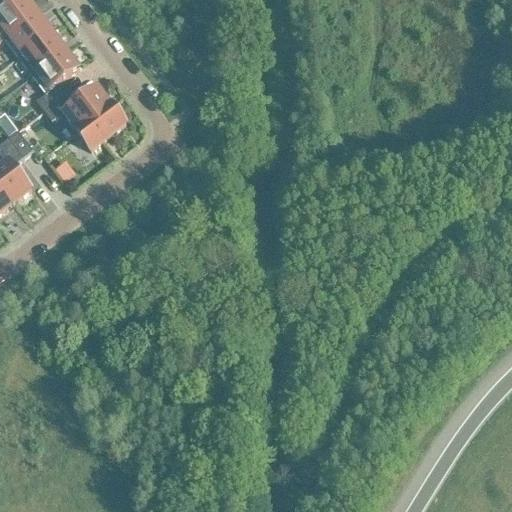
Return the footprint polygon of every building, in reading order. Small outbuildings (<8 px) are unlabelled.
[(0,38),(5,46),(38,21),(24,2),(1,19),(0,17),(0,38)] [(52,39),(38,21),(5,46),(19,64),(52,39)] [(33,82),(66,57),(52,39),(19,64),(33,82)] [(58,93),(80,76),(66,57),(33,82),(47,101),(37,108),(45,118),(65,103),(58,93)] [(77,139),(112,112),(111,112),(97,94),(72,113),(65,103),(45,118),(52,128),(64,120),(77,137),(76,138),(77,139)] [(91,158),(126,131),(112,112),(77,139),(91,158)] [(13,130),(4,136),(9,144),(18,137),(13,130)] [(34,158),(19,138),(9,145),(24,165),(34,158)] [(14,173),(24,165),(9,145),(0,151),(0,154),(7,164),(0,168),(0,192),(13,210),(32,196),(14,173)] [(0,220),(13,210),(0,192),(0,220)]
